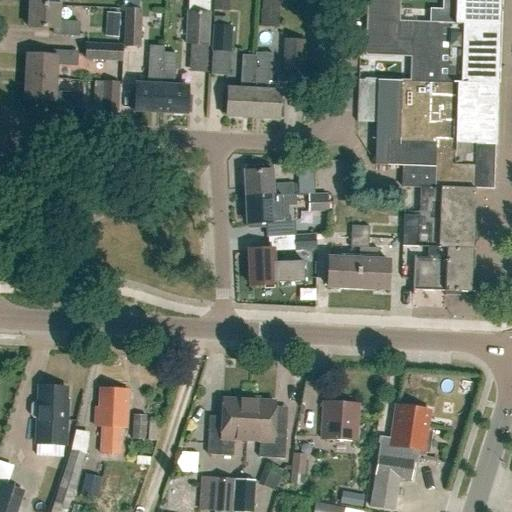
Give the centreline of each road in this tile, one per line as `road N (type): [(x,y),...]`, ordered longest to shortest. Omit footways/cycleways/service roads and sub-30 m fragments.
road 1 (tertiary): [(506,354),(476,343),(220,329)]
road 2 (residential): [(345,0),(341,97),(323,131),(286,143),(217,140)]
road 3 (tertiary): [(220,329),(0,319)]
road 4 (residential): [(217,140),(0,126)]
road 5 (residential): [(220,329),(217,140)]
road 6 (tertiary): [(470,511),(507,394),(506,354)]
